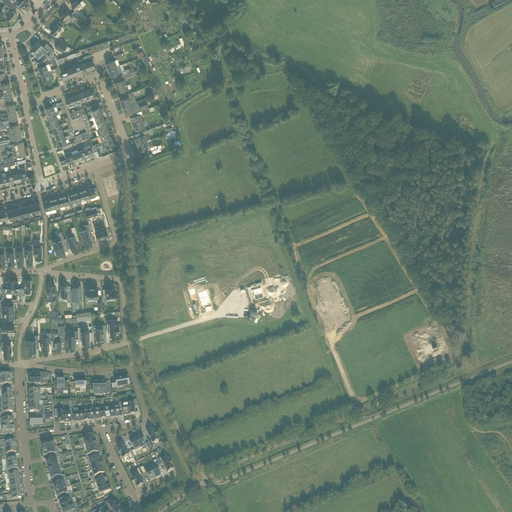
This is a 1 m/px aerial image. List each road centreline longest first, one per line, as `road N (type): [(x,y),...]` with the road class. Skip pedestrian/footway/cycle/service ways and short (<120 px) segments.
road 1 (track): [(125,155),(143,360),(209,483)]
road 2 (track): [(209,483),(511,361)]
road 3 (residential): [(93,166),(115,238),(44,271)]
road 4 (residential): [(44,271),(119,279),(125,342)]
road 5 (unclassified): [(238,293),(216,316),(125,342)]
